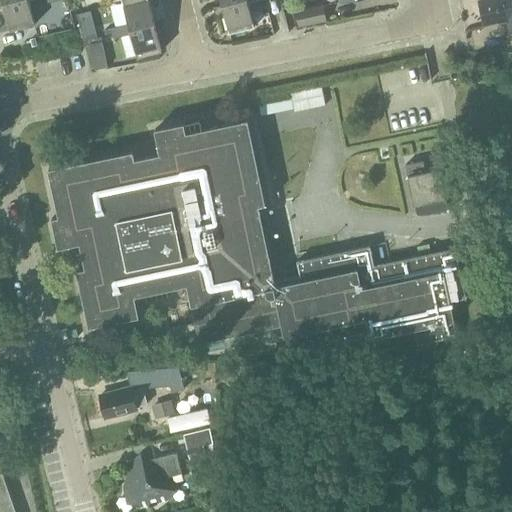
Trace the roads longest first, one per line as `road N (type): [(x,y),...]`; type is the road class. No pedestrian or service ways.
road 1 (residential): [(84,511),(0,153)]
road 2 (residential): [(197,70),(437,21),(432,0)]
road 3 (residential): [(0,110),(197,70)]
